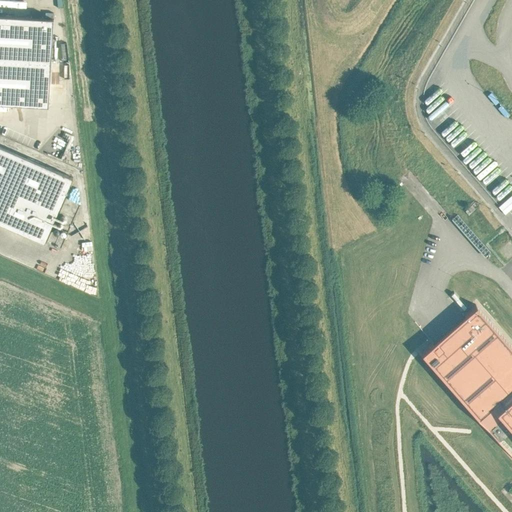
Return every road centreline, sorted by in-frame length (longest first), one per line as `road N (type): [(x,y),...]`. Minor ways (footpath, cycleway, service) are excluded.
road 1 (track): [(273,0),(330,511)]
road 2 (unknown): [(479,0),(450,63),(463,100),(504,149)]
road 3 (unknown): [(511,296),(483,266),(459,263),(442,278),(426,314)]
